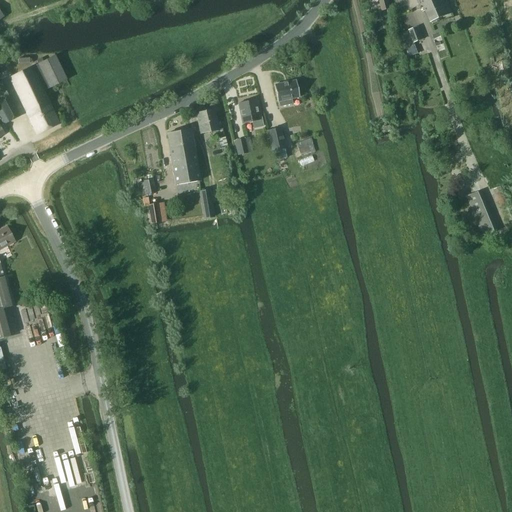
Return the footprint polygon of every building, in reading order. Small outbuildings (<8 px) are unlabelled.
[(378,0),(382,11),(391,9),(388,0),(378,0)] [(452,13),(446,0),(420,0),(430,22),(452,13)] [(423,39),(419,28),(409,31),(413,42),(423,39)] [(43,91),(66,80),(54,57),(9,79),(26,113),(37,136),(59,124),(43,91)] [(295,81),(274,85),(278,103),(278,102),(279,107),(292,104),(291,100),(299,98),(295,81)] [(0,117),(4,124),(19,117),(1,82),(0,82),(0,105),(2,110),(0,111),(0,117)] [(259,113),(256,100),(238,104),(242,125),(252,123),(253,129),(263,127),(261,113),(259,113)] [(200,134),(219,130),(214,110),(196,114),(200,134)] [(267,131),(272,152),(273,152),(275,161),(286,158),(284,149),(286,149),(281,128),(267,131)] [(167,134),(172,162),(186,159),(187,163),(196,162),(191,130),(167,134)] [(237,156),(247,154),(244,139),(234,142),(237,156)] [(172,162),(176,186),(200,181),(196,162),(187,163),(186,159),(172,162)] [(146,195),(156,193),(153,179),(143,181),(146,195)] [(210,190),(199,192),(203,219),(214,218),(210,190)] [(497,233),(480,191),(466,197),(482,239),(497,233)] [(156,201),(145,203),(148,220),(159,218),(156,201)] [(0,249),(14,242),(6,227),(0,230),(0,249)] [(0,339),(10,337),(2,309),(11,306),(3,277),(0,265),(0,339)]
